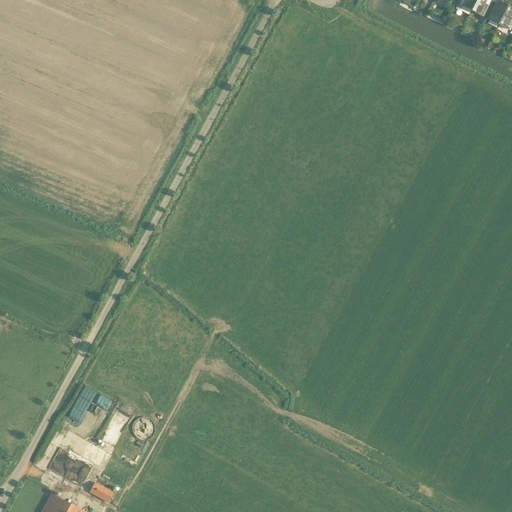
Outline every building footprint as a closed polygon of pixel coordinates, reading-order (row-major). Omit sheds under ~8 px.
[(472,12),(477,0),(460,0),(458,5),(472,12)] [(477,0),(472,12),(485,18),(494,0),(477,0)] [(499,25),(507,9),(500,5),(501,0),(494,0),(485,18),(499,25)] [(511,10),(507,9),(499,25),(511,32),(511,10)] [(90,493),(108,503),(114,493),(95,483),(90,493)] [(83,511),(51,494),(41,511),(83,511)]
